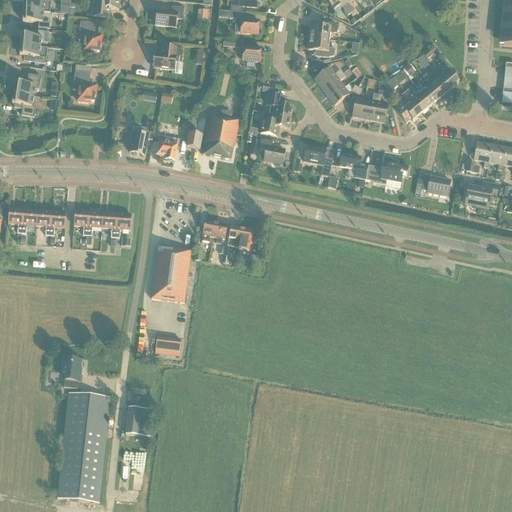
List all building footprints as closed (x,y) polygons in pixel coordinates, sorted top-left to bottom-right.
[(23,2),(23,12),(43,14),(50,14),(50,0),(39,0),(39,3),(23,2)] [(119,0),(100,0),(100,4),(94,3),(92,14),(92,18),(109,20),(111,10),(118,11),(119,0)] [(231,6),(230,12),(242,14),(242,13),(243,8),(256,9),(257,0),(239,0),(239,7),(231,6)] [(347,17),(351,14),(339,0),(324,0),(335,13),(341,8),(344,12),(343,13),(347,17)] [(347,4),(352,0),(339,0),(351,14),(354,11),(351,7),(350,8),(347,4)] [(511,0),(505,0),(501,39),(504,39),(504,46),(511,46),(511,0)] [(171,14),(157,12),(155,26),(176,29),(176,20),(183,21),(184,9),(172,7),(171,14)] [(199,11),(197,23),(208,24),(209,12),(199,11)] [(43,14),(23,12),(22,22),(38,23),(38,30),(49,30),(49,24),(42,23),(43,14)] [(230,12),(230,20),(235,20),(234,34),(240,34),(258,36),(259,22),(245,21),(246,14),(242,13),(242,14),(230,12)] [(310,27),(309,39),(329,41),(330,33),(337,34),(337,26),(331,23),(323,22),(322,28),(310,27)] [(94,37),(96,24),(80,23),(78,41),(85,42),(83,54),(93,55),(93,53),(99,53),(100,38),(94,37)] [(21,36),(20,46),(40,48),(41,43),(48,44),(49,33),(38,32),(37,38),(21,36)] [(329,41),(309,39),(307,51),(320,52),(319,58),(327,59),(334,58),(335,50),(328,49),(329,41)] [(243,41),(224,40),(223,48),(243,49),(243,41)] [(40,48),(20,46),(19,56),(35,58),(34,64),(45,65),(47,49),(40,48)] [(260,63),(261,49),(243,48),(242,62),(247,62),(246,68),(254,68),(255,63),(260,63)] [(436,51),(433,48),(424,55),(428,60),(433,56),(431,55),(436,51)] [(169,57),(155,55),(153,69),(174,72),(175,63),(181,64),(182,52),(170,50),(169,57)] [(445,73),(439,78),(449,91),(459,83),(442,63),(438,66),(441,70),(442,69),(445,73)] [(72,66),(64,65),(63,73),(71,74),(72,66)] [(415,71),(410,65),(404,71),(409,77),(415,71)] [(75,66),(75,72),(73,91),(79,92),(78,103),(87,104),(87,102),(93,103),(95,88),(89,87),(90,74),(87,74),(88,68),(75,66)] [(321,90),(342,74),(340,71),(334,76),(329,69),(314,81),(321,90)] [(361,75),(357,69),(352,73),(357,79),(361,75)] [(407,79),(402,72),(394,79),(399,85),(407,79)] [(321,90),(327,98),(343,87),(339,83),(346,78),(342,74),(321,90)] [(427,75),(423,78),(440,99),(449,91),(439,78),(432,84),(429,80),(430,79),(427,75)] [(15,84),(14,94),(33,98),(35,90),(39,91),(41,78),(28,76),(27,82),(19,80),(19,81),(20,81),(19,84),(15,84)] [(427,88),(420,94),(431,106),(440,99),(423,78),(419,81),(423,85),(427,88)] [(398,86),(392,80),(387,84),(393,90),(398,86)] [(274,95),(276,87),(263,85),(262,92),(274,95)] [(359,96),(362,91),(355,86),(352,91),(359,96)] [(343,87),(327,98),(334,107),(349,96),(343,87)] [(408,90),(404,93),(422,114),(431,106),(420,94),(416,97),(412,93),(411,94),(408,90)] [(422,114),(404,93),(401,96),(404,101),(405,100),(408,104),(401,109),(403,110),(398,114),(406,124),(411,120),(412,122),(422,114)] [(33,98),(14,94),(12,105),(15,105),(15,109),(14,109),(22,111),(21,117),(34,119),(36,106),(32,105),(33,98)] [(171,95),(163,94),(161,102),(169,104),(171,95)] [(366,102),(363,121),(373,123),(378,96),(373,95),(372,103),(366,102)] [(286,99),(270,96),(267,107),(270,108),(269,115),(274,116),(291,119),(293,108),(284,106),(286,99)] [(378,96),(373,123),(384,125),(388,106),(380,104),(381,97),(378,96)] [(352,118),(363,121),(366,102),(355,100),(352,118)] [(59,102),(51,101),(49,112),(58,113),(59,102)] [(210,115),(202,156),(230,161),(234,146),(235,146),(240,121),(210,115)] [(291,119),(274,116),(269,115),(267,122),(262,121),(260,135),(277,138),(279,128),(289,130),(291,119)] [(131,146),(129,154),(144,157),(148,140),(153,141),(156,126),(147,124),(146,130),(132,127),(129,145),(131,146)] [(189,133),(186,148),(200,150),(203,136),(189,133)] [(178,140),(162,137),(161,142),(159,142),(156,156),(165,158),(165,161),(174,162),(177,146),(178,140)] [(260,142),(253,140),(250,156),(257,157),(260,142)] [(282,166),(285,151),(271,149),(272,143),(261,141),(259,147),(266,148),(264,162),(282,166)] [(483,169),(488,170),(489,164),(492,146),(477,144),(474,161),(484,163),(483,169)] [(506,149),(492,146),(489,164),(499,166),(498,172),(502,173),(503,167),(506,149)] [(327,149),(326,152),(306,149),(304,162),(323,165),(321,177),(329,179),(333,161),(335,151),(327,149)] [(511,150),(506,149),(503,167),(511,168),(511,174),(511,175),(511,174),(511,150)] [(357,180),(365,181),(368,169),(368,168),(360,166),(361,159),(342,155),(339,168),(358,172),(357,180)] [(466,173),(472,174),(474,163),(468,162),(466,173)] [(368,169),(365,181),(372,183),(372,184),(386,187),(387,181),(401,184),(402,176),(406,177),(408,168),(387,164),(385,172),(375,170),(368,169)] [(447,198),(450,182),(430,178),(431,177),(424,175),(421,191),(428,192),(427,195),(447,198)] [(328,189),(335,190),(337,180),(330,179),(328,189)] [(496,196),(498,186),(482,183),(481,190),(467,188),(464,205),(488,210),(491,195),(496,196)] [(22,235),(23,210),(9,209),(8,225),(18,226),(17,235),(22,235)] [(37,212),(23,210),(22,235),(26,236),(26,227),(36,227),(37,212)] [(87,237),(89,213),(75,211),(74,227),(84,228),(83,237),(87,237)] [(51,213),(37,212),(36,227),(46,228),(45,237),(49,237),(51,213)] [(66,214),(51,213),(49,237),(54,238),(54,229),(64,229),(66,214)] [(103,214),(89,213),(87,237),(91,238),(92,229),(102,229),(103,214)] [(117,215),(103,214),(102,229),(112,230),(111,239),(115,240),(117,215)] [(131,216),(117,215),(115,240),(119,240),(120,231),(130,232),(131,216)] [(213,239),(216,224),(205,222),(200,221),(198,232),(203,233),(202,237),(204,237),(203,242),(209,243),(210,238),(213,239)] [(227,226),(216,224),(213,239),(217,239),(216,245),(222,246),(223,241),(224,241),(227,226)] [(240,244),(242,229),(231,227),(227,248),(239,250),(240,244)] [(253,231),(242,229),(240,244),(239,250),(249,251),(250,246),(253,231)] [(16,242),(4,242),(5,253),(16,253),(16,242)] [(184,306),(191,253),(165,249),(165,253),(157,252),(151,301),(184,306)] [(380,280),(390,281),(392,267),(333,258),(329,281),(379,288),(380,280)] [(179,357),(181,341),(157,339),(155,355),(179,357)] [(80,383),(81,374),(79,374),(81,361),(63,359),(62,373),(66,374),(65,381),(64,381),(64,389),(78,390),(79,383),(80,383)] [(99,504),(110,399),(69,394),(57,500),(99,504)] [(150,439),(152,412),(128,409),(125,436),(150,439)] [(121,455),(120,474),(130,474),(131,455),(121,455)] [(132,487),(131,495),(140,495),(140,487),(132,487)]
